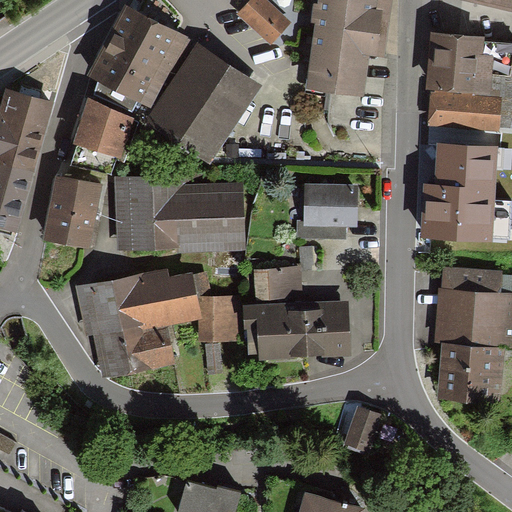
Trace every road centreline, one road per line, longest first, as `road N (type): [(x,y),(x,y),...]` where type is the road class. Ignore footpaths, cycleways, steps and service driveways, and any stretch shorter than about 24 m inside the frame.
road 1 (residential): [(403,376),(257,403),(118,398),(88,379),(18,279)]
road 2 (residential): [(403,376),(414,0)]
road 3 (residential): [(76,11),(85,27),(81,51),(18,279)]
road 4 (residential): [(511,491),(434,430),(403,376)]
